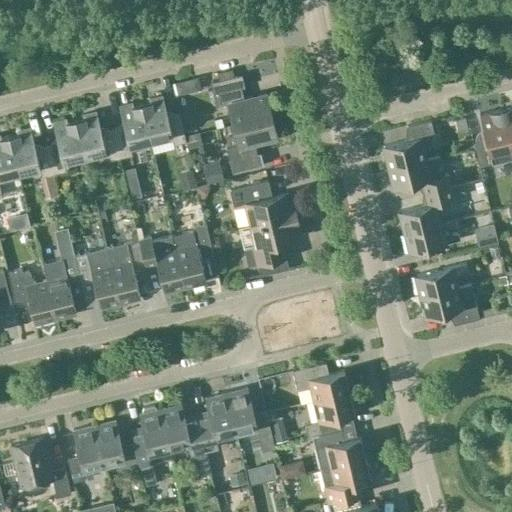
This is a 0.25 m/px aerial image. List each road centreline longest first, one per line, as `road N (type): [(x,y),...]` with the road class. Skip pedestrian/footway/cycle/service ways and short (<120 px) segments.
road 1 (residential): [(0,106),(307,31)]
road 2 (residential): [(0,417),(243,356),(241,292)]
road 3 (residential): [(0,348),(241,292)]
road 4 (residential): [(511,75),(333,120)]
road 5 (residential): [(432,511),(395,354)]
road 6 (residential): [(369,262),(333,120)]
road 7 (residential): [(241,292),(369,262)]
road 8 (residential): [(395,354),(511,327)]
